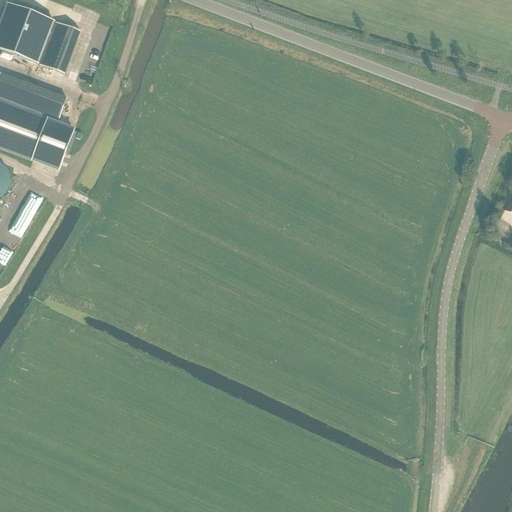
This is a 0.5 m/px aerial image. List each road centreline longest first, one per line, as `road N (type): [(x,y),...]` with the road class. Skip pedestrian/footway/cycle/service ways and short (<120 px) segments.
road 1 (unclassified): [(433,511),(443,309),(503,117)]
road 2 (track): [(0,302),(67,190),(117,80),(142,0)]
road 3 (secondary): [(503,117),(195,0)]
